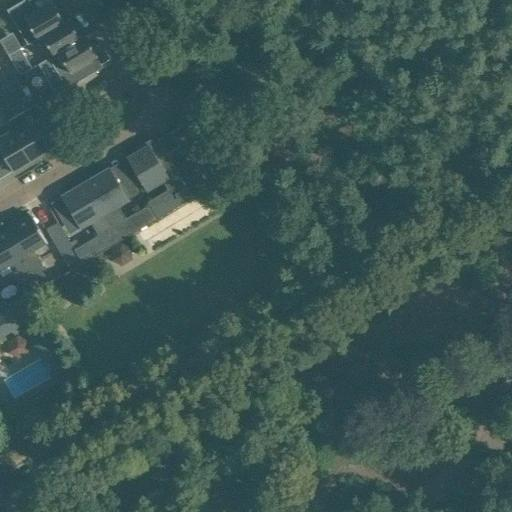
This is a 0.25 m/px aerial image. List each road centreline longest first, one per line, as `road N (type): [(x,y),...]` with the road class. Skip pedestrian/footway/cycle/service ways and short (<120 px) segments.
road 1 (track): [(0,474),(511,176)]
road 2 (residential): [(0,211),(157,118),(159,97),(77,0)]
road 3 (track): [(312,0),(481,197)]
